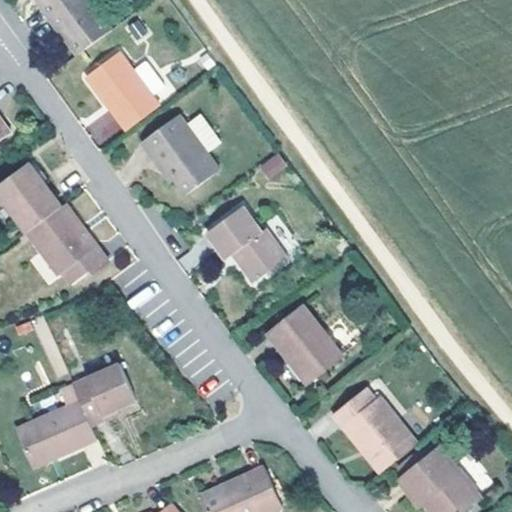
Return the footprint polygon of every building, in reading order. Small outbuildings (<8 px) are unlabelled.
[(29,0),(31,2),(44,20),(71,0),(29,0)] [(84,0),(71,0),(44,20),(58,39),(70,56),(106,30),(84,0)] [(86,75),(127,130),(160,106),(119,51),(86,75)] [(170,165),(179,177),(189,191),(224,165),(211,148),(227,136),(206,108),(190,120),(182,109),(143,139),(162,164),(167,161),(170,165)] [(86,130),(100,144),(116,129),(102,115),(86,130)] [(278,152),(259,166),(270,180),(289,166),(278,152)] [(0,178),(0,190),(28,229),(63,204),(46,180),(29,158),(0,178)] [(167,161),(162,164),(174,181),(179,177),(170,165),(167,161)] [(85,228),(66,201),(63,204),(28,229),(27,229),(58,273),(63,269),(71,280),(88,268),(91,272),(108,260),(85,228)] [(228,256),(234,252),(240,248),(260,276),(288,256),(268,226),(264,230),(246,204),(210,229),(228,256)] [(253,280),(260,276),(240,248),(234,252),(253,280)] [(344,357),(303,302),(268,328),(310,383),(344,357)] [(96,417),(110,410),(129,402),(113,367),(67,388),(74,403),(85,429),(99,423),(96,417)] [(331,413),(342,427),(347,423),(368,450),(382,469),(416,441),(379,394),(375,397),(367,387),(331,413)] [(74,403),(67,388),(56,393),(63,408),(74,403)] [(74,403),(63,408),(9,431),(27,471),(91,443),(85,429),(74,403)] [(96,417),(99,423),(113,417),(110,410),(96,417)] [(347,423),(342,427),(377,473),(382,469),(368,450),(347,423)] [(394,477),(400,484),(440,451),(437,447),(426,456),(423,453),(394,477)] [(421,509),(425,506),(431,501),(440,511),(467,511),(481,501),(440,451),(400,484),(421,509)] [(235,489),(199,504),(202,511),(272,511),(278,510),(260,469),(232,481),(235,489)] [(196,497),(199,504),(235,489),(232,481),(196,497)] [(429,511),(440,511),(431,501),(425,506),(429,511)] [(174,511),(167,503),(155,511),(174,511)]
